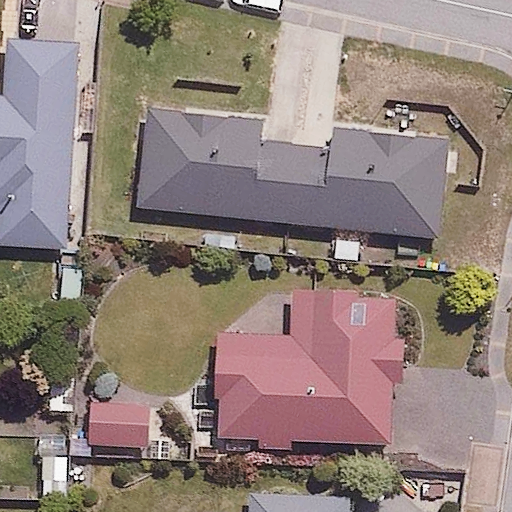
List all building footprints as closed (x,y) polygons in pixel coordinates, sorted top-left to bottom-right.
[(0,249),(75,250),(78,42),(8,41),(7,88),(0,87),(0,207),(0,220),(0,249)] [(147,110),(139,211),(443,234),(451,136),(331,127),(329,147),(266,142),(268,119),(147,110)] [(215,326),(214,441),(402,444),(404,299),(292,297),(291,327),(215,326)] [(158,401),(88,401),(88,450),(158,450),(158,401)] [(348,511),(349,495),(247,492),(246,511),(348,511)]
